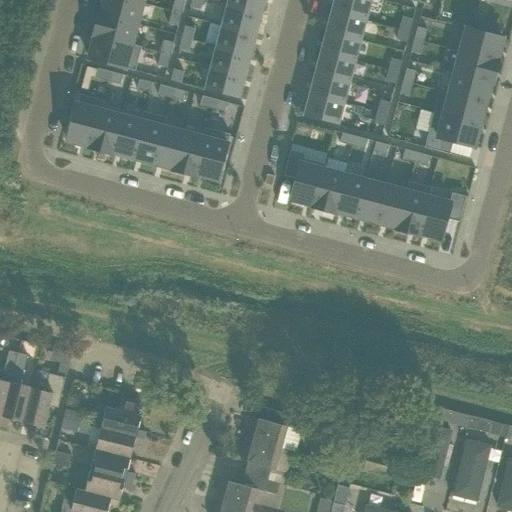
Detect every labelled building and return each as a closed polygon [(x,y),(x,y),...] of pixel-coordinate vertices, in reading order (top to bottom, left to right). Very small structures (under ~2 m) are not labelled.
[(129,0),(103,0),(100,15),(137,24),(143,3),(129,0)] [(180,0),(174,0),(171,11),(181,14),(184,1),(180,0)] [(191,0),(190,7),(199,10),(202,0),(191,0)] [(228,0),(227,5),(262,14),(265,0),(228,0)] [(333,0),(331,10),(366,19),(371,0),(333,0)] [(227,5),(221,26),(256,35),(262,14),(227,5)] [(331,10),(326,31),(360,40),(366,19),(331,10)] [(171,11),(168,24),(178,26),(181,14),(171,11)] [(100,15),(95,35),(132,45),(132,44),(137,24),(100,15)] [(402,16),(399,28),(409,30),(412,19),(402,16)] [(185,26),(182,37),(191,40),(195,28),(185,26)] [(221,26),(216,46),(251,56),(256,35),(221,26)] [(417,27),(413,39),(423,42),(426,29),(417,27)] [(399,28),(396,39),(406,42),(409,30),(399,28)] [(466,29),(459,52),(496,61),(497,61),(502,38),(466,29)] [(326,31),(320,52),(355,61),(360,40),(326,31)] [(95,35),(88,58),(135,71),(141,47),(132,44),(132,45),(95,35)] [(182,37),(179,49),(188,51),(191,40),(182,37)] [(413,39),(410,52),(420,55),(423,42),(413,39)] [(163,40),(160,53),(170,55),(173,43),(163,40)] [(216,46),(210,67),(245,76),(251,56),(216,46)] [(320,52),(315,73),(349,82),(355,61),(320,52)] [(459,52),(454,72),(491,82),(491,83),(492,84),(498,61),(497,61),(496,61),(459,52)] [(160,53),(157,65),(167,68),(170,55),(160,53)] [(391,58),(388,70),(398,72),(401,61),(391,58)] [(210,67),(205,89),(239,98),(245,76),(210,67)] [(97,68),(95,78),(107,81),(110,71),(97,68)] [(174,69),(170,80),(180,83),(183,71),(174,69)] [(406,69),(402,81),(412,84),(415,71),(406,69)] [(388,70),(385,81),(395,84),(398,72),(388,70)] [(110,71),(107,81),(120,85),(123,75),(110,71)] [(454,72),(448,93),(485,103),(491,83),(491,82),(454,72)] [(315,73),(309,93),(344,103),(349,82),(315,73)] [(139,79),(136,89),(149,92),(152,82),(139,79)] [(402,81),(399,94),(409,96),(412,84),(402,81)] [(152,82),(149,92),(170,98),(172,88),(152,82)] [(172,88),(170,98),(183,101),(185,91),(172,88)] [(309,93),(303,115),(338,125),(344,103),(309,93)] [(443,113),(443,114),(480,124),(485,103),(448,93),(443,113)] [(70,130),(67,141),(89,146),(90,147),(101,105),(102,105),(103,101),(79,95),(74,115),(72,114),(67,129),(70,130)] [(202,96),(199,105),(212,109),(214,99),(202,96)] [(214,99),(212,109),(224,112),(227,102),(214,99)] [(380,100),(377,111),(387,114),(390,102),(380,100)] [(89,146),(88,148),(111,154),(112,153),(111,152),(121,115),(122,116),(123,111),(102,105),(101,105),(90,147),(89,146)] [(141,121),(132,158),(153,163),(162,126),(163,127),(166,117),(143,111),(141,121)] [(377,111),(374,123),(383,126),(387,114),(377,111)] [(434,111),(424,147),(449,154),(452,141),(474,147),(480,124),(443,114),(443,113),(434,111)] [(121,115),(111,152),(112,153),(132,158),(141,121),(122,116),(121,115)] [(162,126),(153,163),(172,169),(173,169),(183,132),(163,127),(162,126)] [(204,137),(194,174),(195,175),(217,180),(220,170),(223,170),(227,155),(224,154),(230,134),(206,128),(203,137),(204,137)] [(172,169),(172,170),(195,176),(195,175),(194,174),(204,137),(203,137),(183,132),(173,169),(172,169)] [(342,133),(339,142),(352,146),(354,136),(342,133)] [(354,136),(352,146),(364,149),(367,139),(354,136)] [(377,142),(374,152),(387,155),(389,145),(377,142)] [(404,149),(401,159),(414,162),(417,153),(404,149)] [(290,150),(283,175),(296,179),(290,200),(312,206),(313,206),(323,169),(324,169),(325,165),(303,159),(304,154),(290,150)] [(417,153),(414,162),(427,166),(429,156),(417,153)] [(312,206),(312,207),(335,213),(335,212),(334,211),(344,174),(324,169),(323,169),(313,206),(312,206)] [(344,174),(334,211),(335,212),(355,217),(365,180),(344,174)] [(365,180),(355,217),(376,223),(386,186),(365,180)] [(396,228),(396,229),(418,235),(419,234),(418,234),(428,197),(431,188),(408,182),(406,191),(407,191),(397,228),(396,228)] [(386,186),(376,223),(396,228),(397,228),(407,191),(406,191),(386,186)] [(428,197),(418,234),(419,234),(441,240),(446,218),(459,222),(465,197),(451,193),(449,202),(428,197)] [(0,379),(0,423),(15,365),(18,353),(9,351),(2,380),(0,379)] [(15,365),(0,423),(0,425),(7,427),(9,419),(23,422),(31,387),(19,384),(23,367),(26,355),(18,353),(15,365)] [(61,363),(58,375),(65,377),(69,365),(61,363)] [(44,391),(31,387),(23,422),(36,425),(34,434),(42,436),(50,406),(57,408),(65,377),(58,375),(49,373),(44,391)] [(101,428),(144,439),(146,431),(137,429),(141,415),(136,414),(140,401),(122,396),(119,410),(107,407),(101,428)] [(428,417),(450,423),(453,411),(432,405),(428,417)] [(252,416),(246,438),(281,448),(287,426),(295,429),(297,419),(298,417),(282,412),(263,407),(260,419),(252,416)] [(63,419),(79,422),(82,413),(66,409),(63,419)] [(470,416),(467,427),(488,433),(491,421),(470,416)] [(455,424),(430,418),(418,468),(443,474),(455,424)] [(79,422),(63,419),(61,428),(77,432),(79,422)] [(329,426),(326,436),(343,440),(345,431),(329,426)] [(142,447),(144,439),(101,428),(96,449),(130,458),(134,444),(142,447)] [(492,440),(468,434),(454,490),(478,496),(492,440)] [(267,479),(267,480),(278,483),(283,485),(286,473),(275,470),(281,448),(246,438),(240,459),(248,461),(244,473),(267,479)] [(386,443),(382,456),(402,462),(406,448),(386,443)] [(90,470),(133,481),(135,473),(127,471),(130,458),(96,449),(90,470)] [(53,460),(69,464),(71,455),(55,451),(53,460)] [(499,501),(511,504),(511,452),(499,501)] [(69,464),(53,460),(50,470),(66,474),(69,464)] [(364,461),(361,469),(383,475),(386,467),(364,461)] [(85,491),(119,500),(123,486),(131,488),(133,481),(90,470),(85,491)] [(222,479),(216,501),(251,510),(257,490),(264,491),(267,480),(267,479),(244,473),(241,484),(222,479)] [(395,479),(391,494),(403,497),(407,482),(395,479)] [(267,480),(264,491),(275,495),(278,483),(267,480)] [(118,507),(119,500),(85,491),(85,493),(76,491),(73,501),(64,498),(60,511),(107,511),(109,505),(118,507)] [(320,497),(317,508),(328,511),(331,500),(320,497)] [(414,511),(367,500),(363,511),(414,511)] [(251,511),(251,510),(216,501),(213,511),(251,511)] [(333,502),(330,511),(342,511),(345,505),(333,502)]
